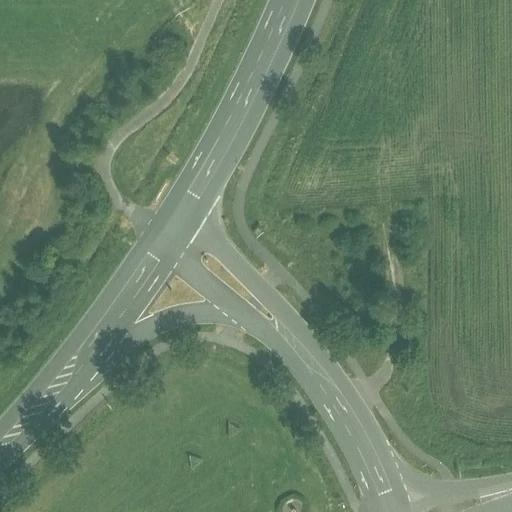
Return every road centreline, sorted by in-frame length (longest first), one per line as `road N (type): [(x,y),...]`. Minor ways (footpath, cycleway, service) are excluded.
road 1 (primary): [(168,235),(231,125),(287,0)]
road 2 (secondary): [(389,511),(370,460),(319,374),(265,316)]
road 3 (secondary): [(83,349),(172,317),(214,310),(265,316)]
road 4 (primary): [(83,349),(168,235)]
road 5 (secondary): [(265,316),(168,235)]
road 6 (primary): [(0,443),(83,349)]
